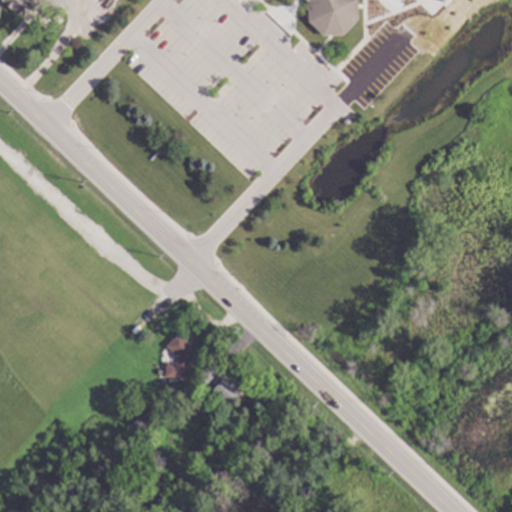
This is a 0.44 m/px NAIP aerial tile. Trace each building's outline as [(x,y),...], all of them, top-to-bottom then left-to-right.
[(31,0),(32,1),(19,14),(5,0),(31,0)] [(359,0),(360,19),(346,35),(325,35),(310,21),(309,1),(308,0),(359,0)] [(199,349),(184,367),(184,377),(167,376),(168,362),(177,363),(182,358),(168,346),(179,333),(199,349)] [(218,375),(207,385),(200,377),(210,367),(218,375)] [(241,394),(230,406),(214,391),(225,379),(241,394)]
